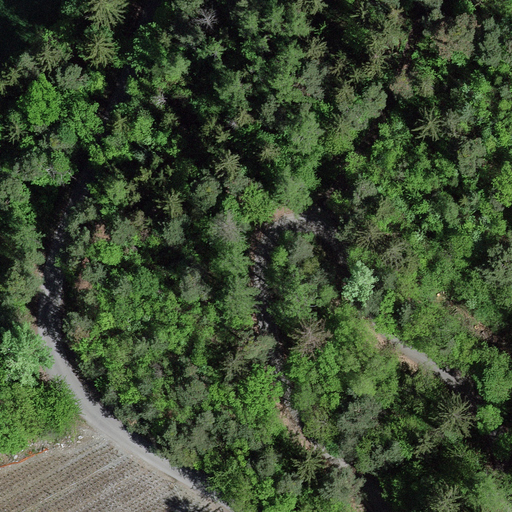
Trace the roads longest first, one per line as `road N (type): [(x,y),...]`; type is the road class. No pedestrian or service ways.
road 1 (unclassified): [(151,0),(55,258),(47,322),(62,368),(94,412),(244,511)]
road 2 (track): [(318,215),(359,159),(432,0)]
